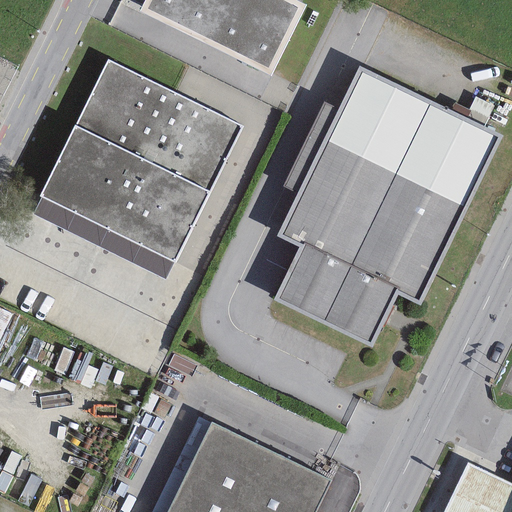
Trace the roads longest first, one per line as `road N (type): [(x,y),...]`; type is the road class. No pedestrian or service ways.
road 1 (primary): [(385,511),(511,252)]
road 2 (residential): [(81,0),(0,160)]
